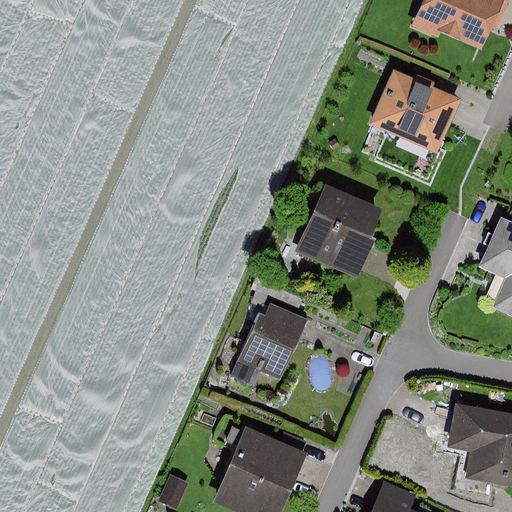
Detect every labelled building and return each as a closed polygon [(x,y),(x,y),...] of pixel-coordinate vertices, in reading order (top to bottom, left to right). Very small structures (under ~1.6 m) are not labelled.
[(511,0),(428,0),(420,20),(493,49),(511,2),(511,0)] [(467,99),(398,71),(375,128),(444,156),(467,99)] [(333,143),(340,149),(349,140),(342,133),(333,143)] [(396,208),(333,185),(310,245),(372,269),(396,208)] [(511,273),(499,305),(511,310),(511,219),(506,217),(487,264),(511,273)] [(287,377),(311,317),(270,301),(246,360),(287,377)] [(511,408),(465,399),(455,447),(474,451),(470,469),(511,477),(511,408)] [(253,511),(288,511),(316,448),(252,421),(219,497),(253,511)] [(181,507),(194,482),(178,474),(166,499),(181,507)] [(388,478),(376,511),(431,511),(416,506),(422,490),(388,478)]
